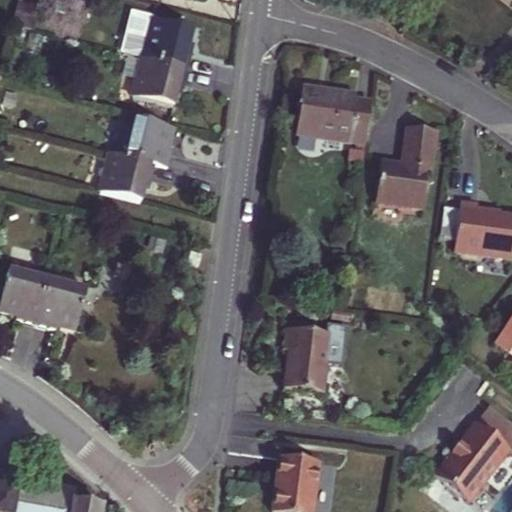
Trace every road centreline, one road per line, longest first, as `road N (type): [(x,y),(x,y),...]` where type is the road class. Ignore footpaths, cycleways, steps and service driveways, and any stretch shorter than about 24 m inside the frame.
road 1 (tertiary): [(257,15),(208,419),(191,456),(145,503)]
road 2 (residential): [(257,15),(361,43),(511,125)]
road 3 (tertiary): [(145,503),(54,417),(0,381)]
